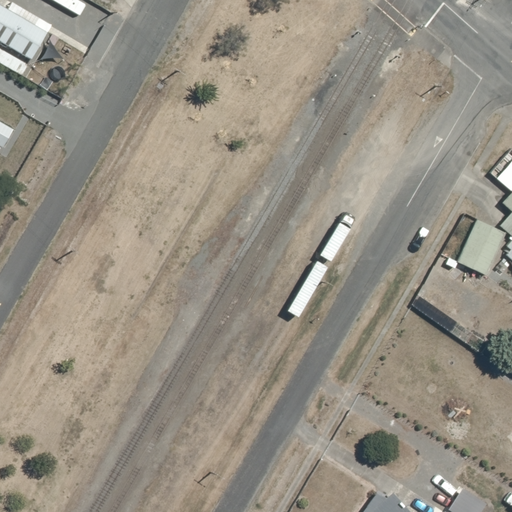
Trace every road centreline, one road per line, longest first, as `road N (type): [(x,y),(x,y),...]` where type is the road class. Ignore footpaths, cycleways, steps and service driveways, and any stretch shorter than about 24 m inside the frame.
road 1 (residential): [(232,511),(499,52)]
road 2 (residential): [(0,304),(176,0)]
